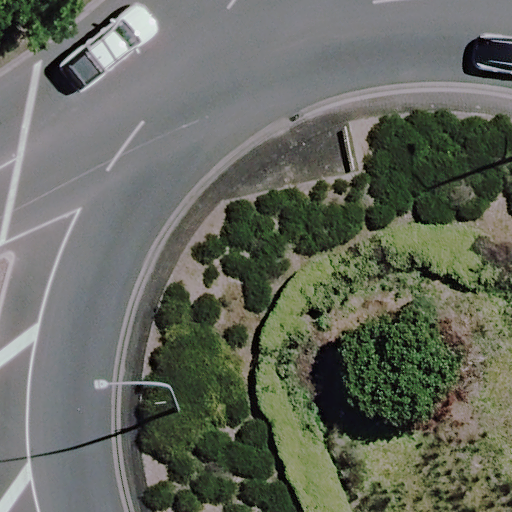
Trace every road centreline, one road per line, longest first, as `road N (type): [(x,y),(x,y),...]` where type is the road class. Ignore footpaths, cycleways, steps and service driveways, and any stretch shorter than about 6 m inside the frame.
road 1 (primary): [(90,511),(78,478),(71,379),(91,284),(123,219),(143,129)]
road 2 (primary): [(256,33),(375,2),(511,4)]
road 3 (primary): [(143,129),(256,33)]
road 4 (primary): [(0,167),(143,129)]
